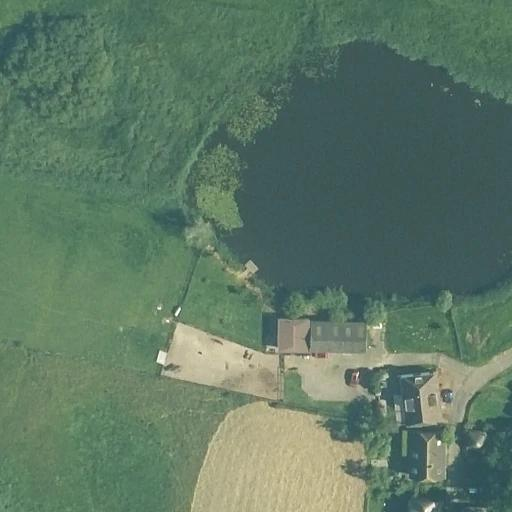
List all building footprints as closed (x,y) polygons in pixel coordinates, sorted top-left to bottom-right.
[(309,351),(329,352),(365,353),(366,321),(310,319),(309,351)] [(307,320),(278,320),(278,353),(307,353),(307,320)] [(399,377),(405,425),(441,423),(435,373),(399,377)] [(443,431),(410,431),(402,430),(402,454),(410,454),(410,477),(442,477),(443,431)] [(407,511),(438,511),(439,501),(409,498),(407,511)]
